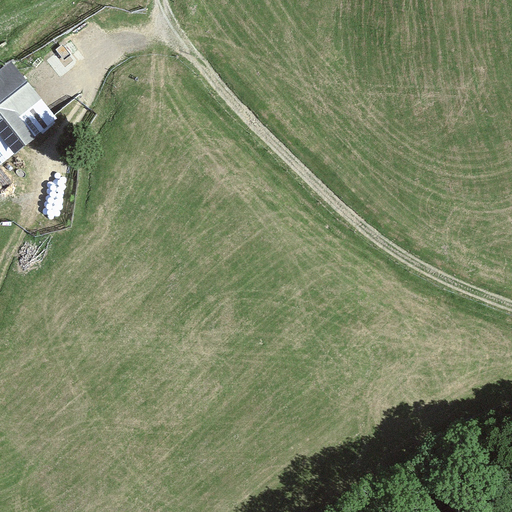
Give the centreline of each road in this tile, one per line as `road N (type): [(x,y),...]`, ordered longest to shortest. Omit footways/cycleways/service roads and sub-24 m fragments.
road 1 (track): [(163,0),(178,33),(361,227),(409,260),(511,307)]
road 2 (track): [(56,76),(96,47),(178,33)]
